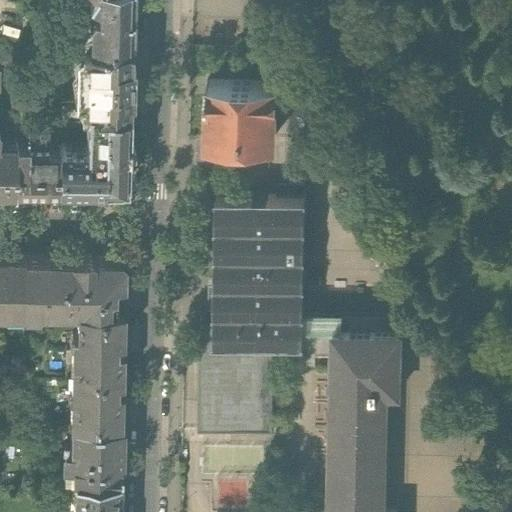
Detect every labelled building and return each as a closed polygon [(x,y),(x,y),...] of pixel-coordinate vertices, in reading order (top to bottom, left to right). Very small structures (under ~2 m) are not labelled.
[(89,16),(89,42),(130,44),(131,0),(94,0),(97,1),(96,11),(93,11),(89,16)] [(108,101),(108,108),(129,108),(130,44),(89,42),(80,43),(79,101),(108,101)] [(277,81),(210,78),(208,139),(275,141),(277,81)] [(60,183),(103,183),(104,108),(108,108),(108,101),(79,101),(60,101),(60,117),(86,117),(85,142),(59,142),(60,183)] [(108,108),(104,108),(103,183),(126,183),(129,108),(108,108)] [(16,136),(16,141),(15,181),(60,183),(59,142),(47,142),(47,119),(26,119),(25,136),(16,136)] [(0,180),(15,181),(16,141),(2,141),(2,140),(0,139),(0,180)] [(216,191),(213,325),(213,338),(270,339),(299,340),(299,323),(300,308),(303,194),(216,191)] [(0,251),(0,313),(24,314),(25,253),(0,251)] [(87,253),(25,253),(24,314),(76,313),(76,330),(72,330),(70,421),(121,422),(123,378),(124,344),(126,254),(87,253)] [(342,309),(300,308),(299,323),(333,324),(341,324),(342,309)] [(199,324),(196,422),(268,424),(270,339),(213,338),(213,325),(199,324)] [(333,324),(329,511),(396,511),(396,508),(384,507),(387,386),(400,386),(401,325),(341,324),(333,324)] [(73,463),(73,475),(120,475),(121,460),(121,422),(70,421),(70,444),(61,444),(61,463),(73,463)] [(119,511),(121,486),(120,475),(73,475),(71,511),(119,511)]
